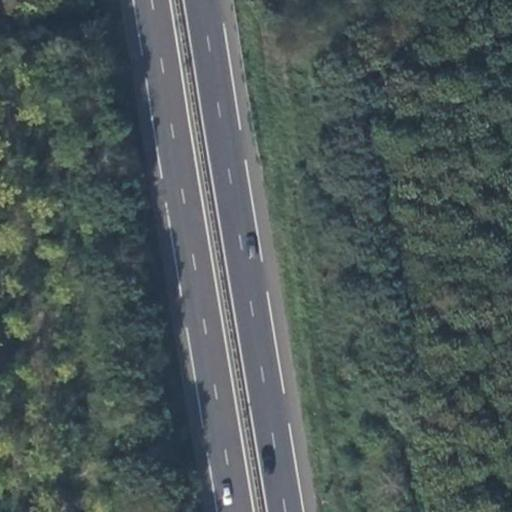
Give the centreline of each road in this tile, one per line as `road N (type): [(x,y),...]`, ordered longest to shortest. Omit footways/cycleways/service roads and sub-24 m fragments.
road 1 (trunk): [(150,0),(236,511)]
road 2 (trunk): [(284,511),(200,0)]
